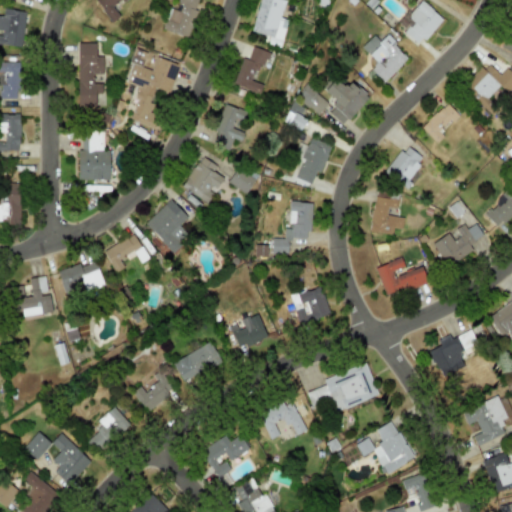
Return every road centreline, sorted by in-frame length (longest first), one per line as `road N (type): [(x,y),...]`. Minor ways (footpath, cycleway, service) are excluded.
road 1 (residential): [(478,511),(431,405),(351,301),(333,225),(361,146),(450,57),(491,0)]
road 2 (residential): [(97,511),(224,406),(297,368),(439,318),(511,271)]
road 3 (residential): [(0,261),(79,243),(153,189),(191,130),(239,0)]
road 4 (residential): [(55,252),(48,62),(61,0)]
